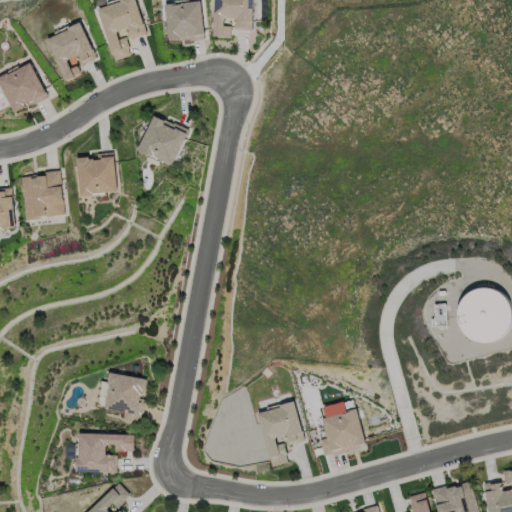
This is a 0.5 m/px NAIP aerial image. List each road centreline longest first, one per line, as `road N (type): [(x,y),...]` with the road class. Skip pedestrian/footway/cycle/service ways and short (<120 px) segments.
road 1 (residential): [(168,473),(242,87),(226,71),(132,89),(58,135),(0,147)]
road 2 (residential): [(168,473),(278,497),(332,493),(511,448)]
